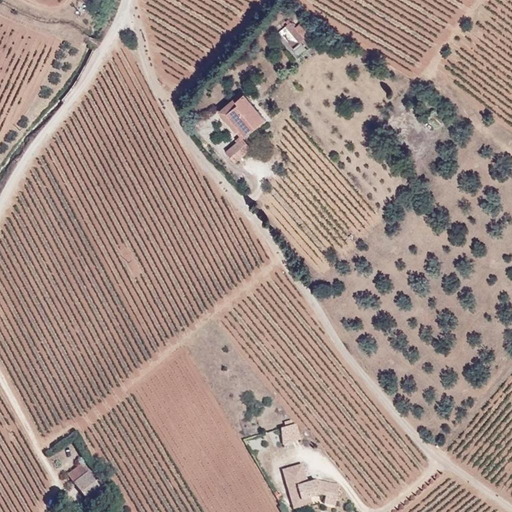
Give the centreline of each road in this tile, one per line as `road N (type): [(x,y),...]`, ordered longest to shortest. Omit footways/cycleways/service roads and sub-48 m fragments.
road 1 (unclassified): [(128,3),(143,61),(190,142),(273,238),(353,364),(445,466),(511,509)]
road 2 (tertiary): [(128,3),(0,184)]
